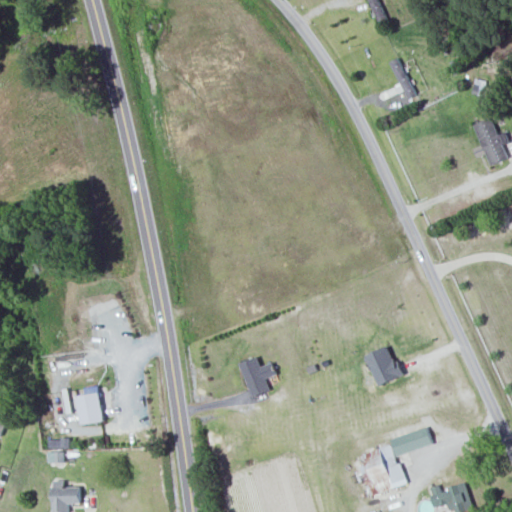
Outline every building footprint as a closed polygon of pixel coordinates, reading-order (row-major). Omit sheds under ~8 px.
[(476,124),(483,145),(476,148),(479,157),(488,154),(492,165),(510,159),(505,145),(511,143),(508,132),(500,135),(494,118),(476,124)] [(367,357),(381,387),(405,376),(391,346),(367,357)] [(255,397),(272,391),(267,379),(278,374),(274,363),(263,367),(259,357),(242,364),(255,397)] [(82,424),(105,422),(103,393),(80,395),(82,424)] [(398,457),(435,444),(429,427),(392,439),(398,457)] [(49,447),(70,448),(71,439),(50,438),(49,447)] [(365,454),(368,465),(362,466),(371,496),(407,486),(396,445),(365,454)] [(65,452),(49,451),(48,462),(65,463),(65,452)] [(467,511),(475,511),(469,485),(439,491),(438,486),(433,487),(437,507),(453,504),(454,511),(467,511)] [(55,488),(54,511),(70,511),(71,504),(83,504),(83,487),(55,488)]
